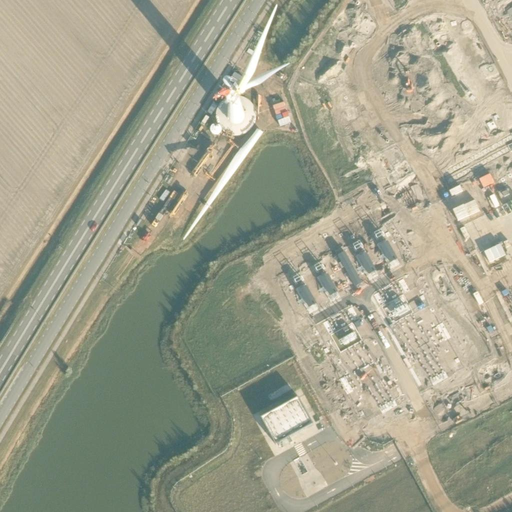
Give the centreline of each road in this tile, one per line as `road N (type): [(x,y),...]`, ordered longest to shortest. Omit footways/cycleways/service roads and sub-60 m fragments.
road 1 (unclassified): [(0,418),(259,0)]
road 2 (trunk): [(233,0),(0,371)]
